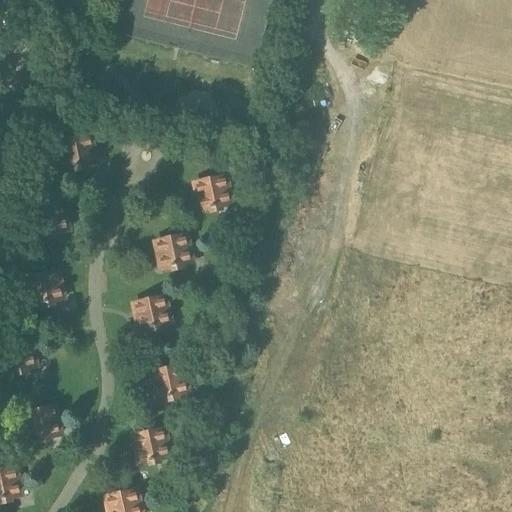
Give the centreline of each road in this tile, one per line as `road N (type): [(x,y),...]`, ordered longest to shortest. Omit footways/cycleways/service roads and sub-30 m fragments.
road 1 (unknown): [(338,64),(332,136),(209,511)]
road 2 (track): [(511,95),(338,64),(320,39),(317,0)]
